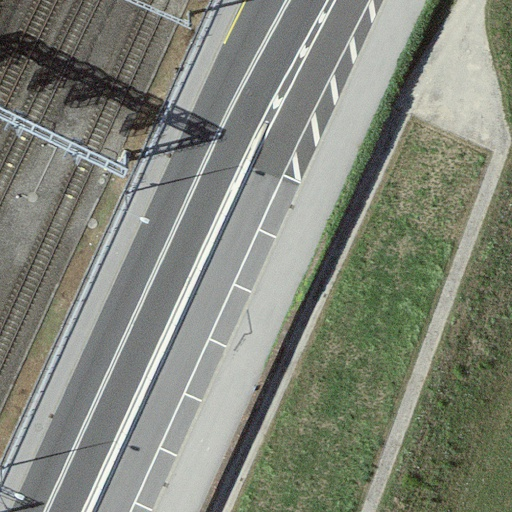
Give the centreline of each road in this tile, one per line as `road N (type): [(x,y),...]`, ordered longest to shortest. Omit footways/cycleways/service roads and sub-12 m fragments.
road 1 (primary): [(291,0),(221,130),(48,511)]
road 2 (residential): [(122,511),(351,0)]
